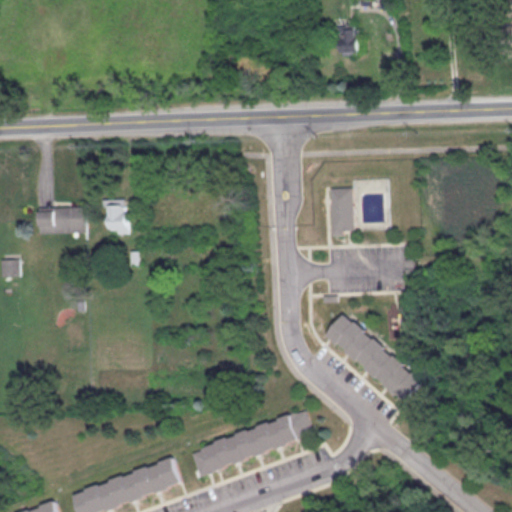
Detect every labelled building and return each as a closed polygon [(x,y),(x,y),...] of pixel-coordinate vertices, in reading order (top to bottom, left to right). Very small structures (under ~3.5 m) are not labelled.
[(362,54),(362,25),(341,25),(341,54),(362,54)] [(332,186),(354,185),(356,228),(349,229),(344,229),(344,234),(333,233),(332,186)] [(112,207),(112,232),(131,232),(131,198),(108,198),(108,207),(112,207)] [(89,231),(42,232),(41,210),(57,209),(57,205),(88,205),(89,231)] [(3,258),(21,258),(21,275),(4,275),(3,258)] [(328,332),(343,312),(426,380),(410,399),(328,332)] [(204,475),(195,451),(307,408),(316,432),(204,475)] [(83,511),(76,494),(176,457),(184,480),(98,511),(83,511)] [(24,511),(56,500),(60,511),(24,511)]
